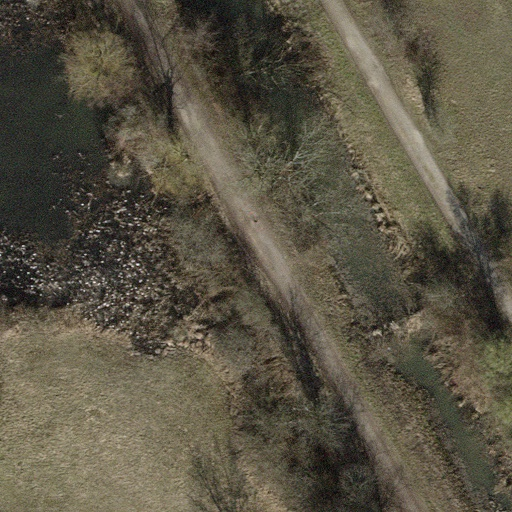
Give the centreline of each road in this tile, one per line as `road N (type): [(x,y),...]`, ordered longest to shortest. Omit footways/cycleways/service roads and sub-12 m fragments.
road 1 (track): [(129,0),(419,511)]
road 2 (track): [(333,0),(511,314)]
